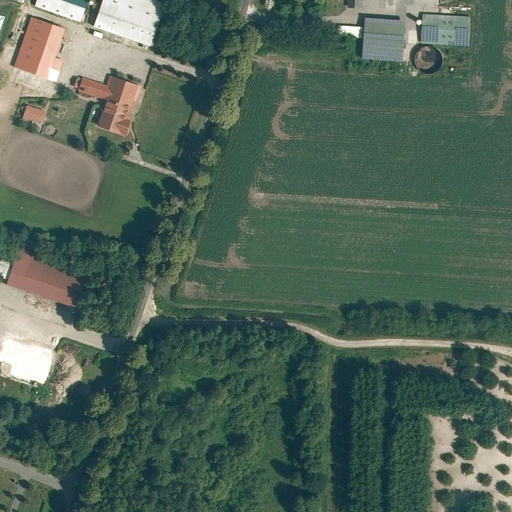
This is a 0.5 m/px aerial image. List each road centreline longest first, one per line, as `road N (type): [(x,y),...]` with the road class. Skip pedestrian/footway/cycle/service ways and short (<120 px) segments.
road 1 (unclassified): [(249,0),(68,511)]
road 2 (unknown): [(2,320),(121,359)]
